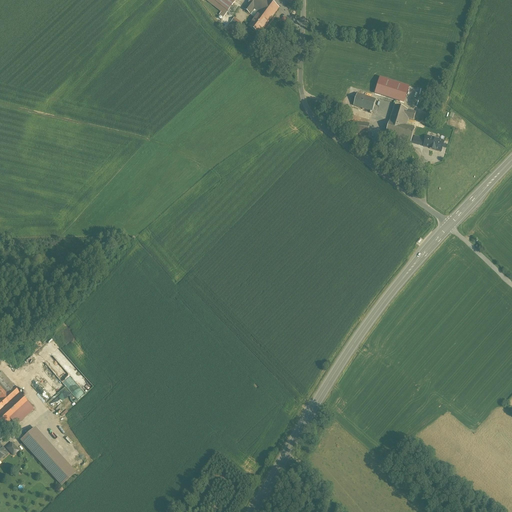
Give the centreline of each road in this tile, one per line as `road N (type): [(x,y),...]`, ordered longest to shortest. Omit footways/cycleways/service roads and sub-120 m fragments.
road 1 (secondary): [(448,225),(350,348),(252,511)]
road 2 (unclassified): [(448,225),(312,113),(300,73),(303,0)]
road 3 (unknown): [(424,206),(420,160),(393,136),(378,136),(369,161)]
